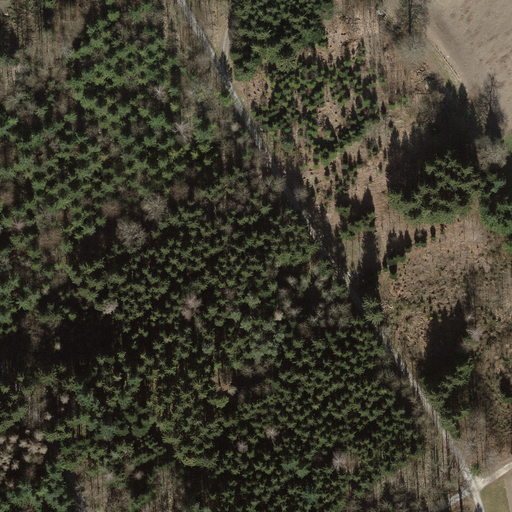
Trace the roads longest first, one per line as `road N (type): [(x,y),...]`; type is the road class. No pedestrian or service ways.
road 1 (track): [(222,76),(340,277),(439,423),(479,511)]
road 2 (track): [(0,360),(86,511)]
